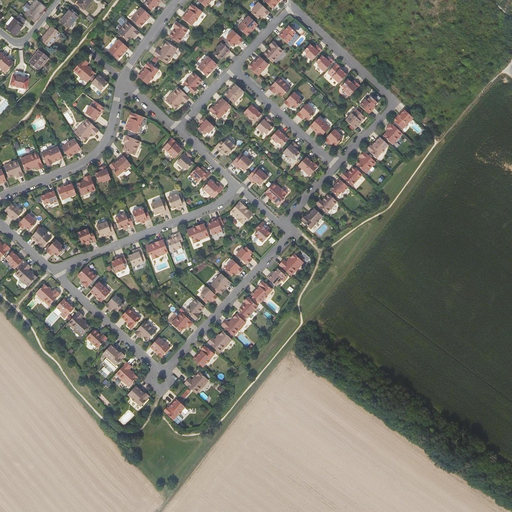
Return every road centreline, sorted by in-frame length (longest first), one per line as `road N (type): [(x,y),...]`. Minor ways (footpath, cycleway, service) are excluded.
road 1 (track): [(155,511),(407,193),(436,143)]
road 2 (track): [(155,408),(181,434),(223,418),(299,327),(300,296),(321,253),(390,206),(436,143)]
road 3 (track): [(0,294),(112,428),(134,433),(155,408)]
road 4 (residential): [(231,70),(294,9),(389,95)]
road 5 (residential): [(239,184),(217,204),(65,262),(56,273)]
road 6 (residential): [(282,224),(291,232),(163,373)]
road 7 (residential): [(0,197),(104,143),(122,77)]
road 8 (residential): [(157,373),(56,273)]
road 9 (residential): [(231,70),(335,166)]
